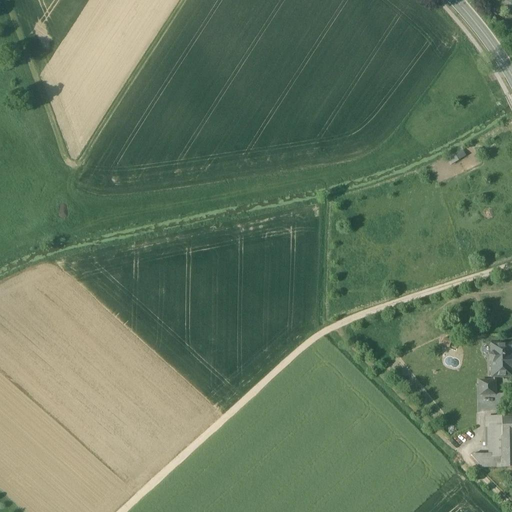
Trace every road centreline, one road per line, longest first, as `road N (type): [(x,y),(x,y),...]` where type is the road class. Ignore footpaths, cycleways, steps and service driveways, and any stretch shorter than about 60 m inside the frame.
road 1 (track): [(133,511),(335,325),(511,264)]
road 2 (track): [(335,325),(511,506)]
road 3 (track): [(9,0),(80,174),(59,208)]
road 4 (track): [(80,174),(188,0)]
